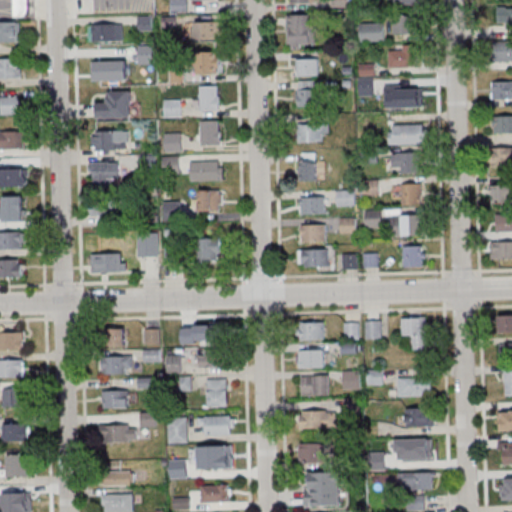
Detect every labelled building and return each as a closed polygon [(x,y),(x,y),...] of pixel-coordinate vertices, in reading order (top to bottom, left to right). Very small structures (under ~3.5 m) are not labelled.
[(16,0),(17,17),(28,17),(27,0),(16,0)] [(187,12),(187,0),(169,0),(170,12),(187,12)] [(393,15),(393,34),(415,34),(415,15),(393,15)] [(313,47),(313,16),(286,16),(286,47),(313,47)] [(20,22),(0,21),(0,42),(20,43),(20,22)] [(222,22),(193,22),(193,35),(222,35),(222,22)] [(121,41),(121,24),(89,24),(89,41),(121,41)] [(360,41),(385,41),(385,24),(360,24),(360,41)] [(511,59),(511,45),(501,46),(501,59),(511,59)] [(389,67),(417,67),(417,46),(389,46),(389,67)] [(220,51),(197,51),(197,73),(220,73),(220,51)] [(97,77),(121,77),(121,67),(129,67),(129,57),(97,57),(97,77)] [(0,78),(22,79),(22,58),(0,58),(0,78)] [(319,58),(296,58),(296,76),(319,76),(319,58)] [(297,105),(320,105),(320,79),(297,79),(297,105)] [(511,98),(511,80),(493,80),(493,98),(511,98)] [(220,109),(220,85),(198,85),(198,109),(220,109)] [(387,104),(420,104),(420,85),(387,85),(387,104)] [(130,91),(107,91),(107,100),(96,100),(96,117),(130,117),(130,91)] [(377,95),(360,95),(360,109),(377,109),(377,95)] [(0,114),(20,115),(20,96),(0,96),(0,114)] [(164,116),(181,116),(182,100),(164,100),(164,116)] [(511,115),(494,115),(494,133),(511,132),(511,115)] [(200,145),(220,145),(220,120),(200,120),(200,145)] [(323,142),(323,123),(300,123),(300,142),(323,142)] [(389,144),(424,144),(424,124),(389,124),(389,144)] [(129,149),(129,129),(91,129),(91,149),(129,149)] [(0,149),(25,150),(25,131),(0,131),(0,149)] [(182,150),(182,133),(165,133),(165,150),(182,150)] [(511,146),(496,147),(496,165),(511,165),(511,146)] [(420,151),(391,151),(391,172),(420,172),(420,151)] [(318,153),(299,153),(299,181),(318,181),(318,153)] [(179,156),(164,156),(164,171),(179,171),(179,156)] [(223,160),(189,160),(189,180),(223,180),(223,160)] [(90,180),(119,180),(119,162),(90,162),(90,180)] [(0,188),(27,188),(27,169),(0,169),(0,188)] [(422,183),(401,183),(401,204),(422,204),(422,183)] [(511,203),(511,185),(491,185),(491,203),(511,203)] [(222,189),(195,189),(195,211),(222,211),(222,189)] [(355,190),(337,190),(337,206),(355,206),(355,190)] [(300,214),(326,214),(326,196),(300,196),(300,214)] [(24,223),(24,197),(3,197),(3,223),(24,223)] [(129,210),(129,197),(91,197),(91,220),(115,220),(115,210),(129,210)] [(162,220),(181,220),(181,202),(162,202),(162,220)] [(496,232),(511,231),(511,214),(496,214),(496,232)] [(393,215),(393,235),(425,235),(425,215),(393,215)] [(299,241),(326,241),(326,224),(299,224),(299,241)] [(25,232),(0,232),(0,249),(25,249),(25,232)] [(222,236),(198,237),(199,261),(222,261),(222,236)] [(511,240),(491,241),(491,259),(511,258),(511,240)] [(426,245),(403,245),(403,266),(426,266),(426,245)] [(329,266),(329,249),(299,249),(299,266),(329,266)] [(158,252),(142,252),(142,269),(158,269),(158,252)] [(92,272),(123,272),(123,253),(92,253),(92,272)] [(343,268),(358,268),(358,254),(343,254),(343,268)] [(365,266),(378,266),(378,254),(365,254),(365,266)] [(23,258),(0,258),(0,277),(23,277),(23,258)] [(511,331),(511,314),(500,315),(500,332),(511,331)] [(429,349),(429,317),(402,317),(402,337),(413,337),(413,349),(429,349)] [(366,320),(366,339),(382,339),(382,320),(366,320)] [(325,322),(300,322),(300,339),(325,339),(325,322)] [(345,339),(360,339),(360,322),(345,322),(345,339)] [(225,324),(203,324),(203,342),(225,342),(225,324)] [(181,326),(166,326),(166,344),(181,344),(181,326)] [(125,345),(125,328),(105,328),(105,345),(125,345)] [(160,328),(145,328),(145,344),(160,344),(160,328)] [(25,331),(0,331),(0,350),(25,350),(25,331)] [(354,353),(355,345),(343,343),(342,352),(354,353)] [(143,361),(161,361),(161,349),(143,349),(143,361)] [(223,368),(224,350),(200,349),(200,367),(223,368)] [(326,349),(298,349),(298,367),(326,367),(326,349)] [(182,372),(182,354),(168,354),(168,372),(182,372)] [(101,373),(133,373),(133,355),(101,355),(101,373)] [(0,360),(0,378),(25,378),(25,360),(0,360)] [(344,389),(360,389),(360,370),(344,370),(344,389)] [(302,395),(330,395),(330,375),(302,375),(302,395)] [(399,378),(432,377),(432,392),(428,392),(428,396),(399,396),(399,378)] [(207,379),(207,408),(228,408),(228,379),(207,379)] [(3,389),(3,408),(25,408),(25,389),(3,389)] [(129,390),(102,390),(102,408),(129,408),(129,390)] [(406,409),(434,408),(435,426),(407,427),(406,409)] [(302,428),(337,428),(337,410),(302,410),(302,428)] [(499,413),(511,412),(511,410),(511,430),(499,431),(499,413)] [(157,411),(140,411),(140,427),(157,427),(157,411)] [(231,434),(231,415),(198,415),(198,426),(203,426),(203,434),(231,434)] [(169,443),(189,443),(189,417),(169,417),(169,443)] [(30,443),(30,425),(1,425),(1,443),(30,443)] [(102,441),(136,441),(136,425),(102,425),(102,441)] [(431,439),(396,439),(396,460),(431,460),(431,439)] [(511,462),(511,441),(499,441),(499,463),(511,462)] [(327,462),(327,442),(300,442),(300,462),(327,462)] [(194,452),(194,471),(228,471),(228,452),(194,452)] [(29,477),(29,455),(6,455),(7,478),(29,477)] [(133,486),(133,471),(104,471),(104,486),(133,486)] [(307,472),(307,505),(341,505),(341,472),(307,472)] [(434,473),(398,474),(399,491),(434,490),(434,473)] [(500,500),(511,499),(511,478),(500,478),(500,500)] [(231,484),(201,484),(201,502),(231,502),(231,484)] [(103,495),(134,494),(134,511),(106,511),(106,505),(103,505),(103,495)] [(407,511),(425,509),(424,497),(406,498),(407,511)]
